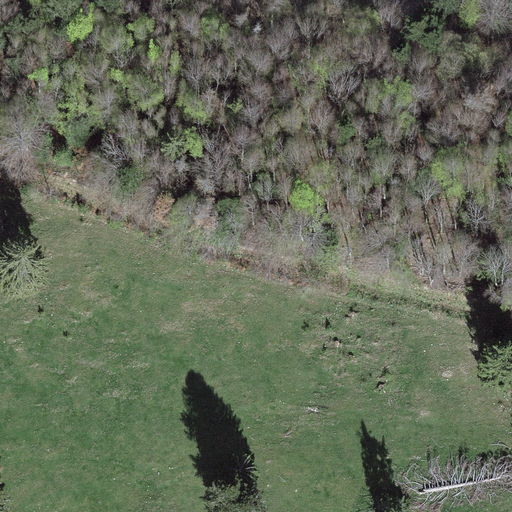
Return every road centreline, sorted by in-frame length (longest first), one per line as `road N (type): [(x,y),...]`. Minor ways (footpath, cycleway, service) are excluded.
road 1 (track): [(203,0),(303,7),(511,68)]
road 2 (track): [(0,3),(120,0)]
